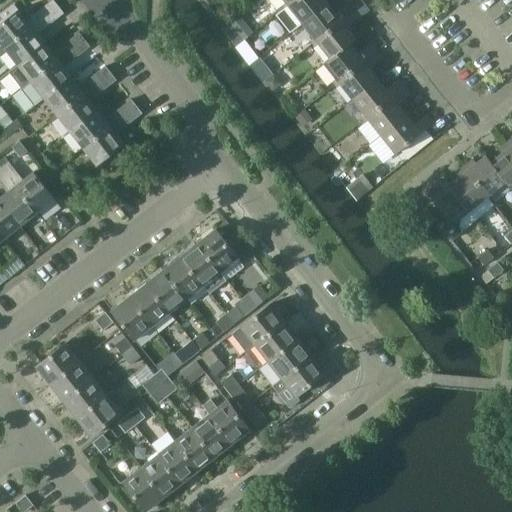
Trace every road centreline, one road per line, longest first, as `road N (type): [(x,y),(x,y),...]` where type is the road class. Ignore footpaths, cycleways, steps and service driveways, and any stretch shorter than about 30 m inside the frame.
road 1 (residential): [(218,511),(371,392),(376,375),(374,360),(219,165)]
road 2 (residential): [(0,342),(219,165)]
road 3 (residential): [(219,165),(188,98),(108,0)]
road 4 (residential): [(391,14),(471,111),(511,78)]
